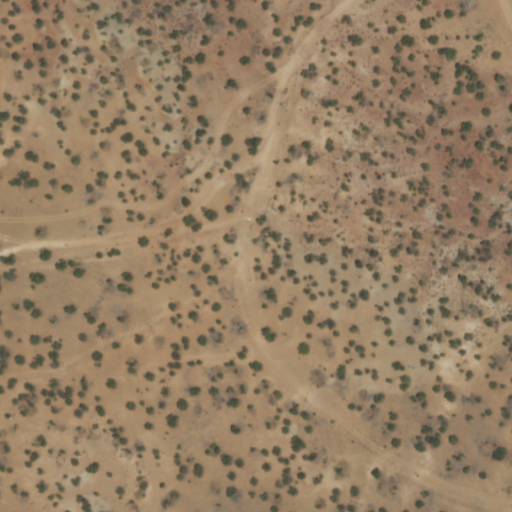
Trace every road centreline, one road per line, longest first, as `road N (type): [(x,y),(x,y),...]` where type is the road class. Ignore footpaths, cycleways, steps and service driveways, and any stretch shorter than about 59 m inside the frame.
road 1 (residential): [(511,458),(447,458),(369,437),(275,338),(255,223),(270,113),(338,0)]
road 2 (residential): [(0,227),(255,223)]
